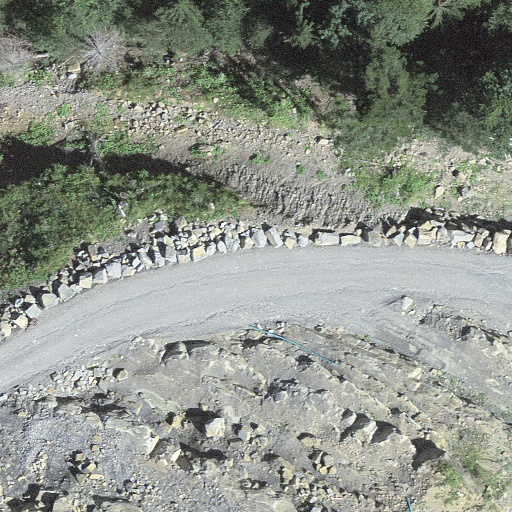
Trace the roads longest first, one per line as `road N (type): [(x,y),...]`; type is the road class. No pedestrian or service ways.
road 1 (track): [(0,122),(175,133),(326,176),(474,240),(511,266)]
road 2 (track): [(338,511),(272,493),(203,492),(126,511)]
